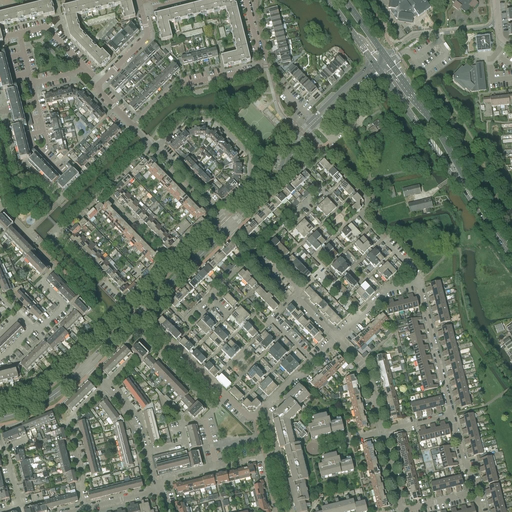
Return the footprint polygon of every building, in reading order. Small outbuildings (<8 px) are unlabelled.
[(91,0),(89,1),(92,12),(96,11),(96,10),(101,9),(101,10),(105,9),(102,0),(91,0)] [(102,0),(105,9),(109,8),(109,7),(114,5),(114,7),(118,5),(117,0),(102,0)] [(212,0),(212,1),(207,2),(210,13),(214,12),(214,11),(219,10),(219,11),(224,10),(223,7),(221,0),(212,0)] [(235,0),(221,0),(223,7),(225,7),(225,9),(226,9),(226,11),(237,8),(235,0)] [(418,17),(431,8),(426,2),(426,0),(389,0),(388,8),(390,9),(390,10),(396,19),(398,19),(398,21),(412,24),(413,18),(414,18),(417,15),(418,17)] [(458,11),(460,8),(466,13),(471,7),(473,9),(478,3),(476,1),(476,0),(451,0),(452,2),(454,3),(452,6),(458,11)] [(52,1),(38,4),(41,15),(43,15),(44,17),(55,14),(54,10),(53,10),(51,5),(53,5),(52,1)] [(81,3),(76,4),(79,15),(83,14),(83,13),(87,12),(88,13),(92,12),(89,1),(84,2),(84,1),(81,2),(81,3)] [(135,12),(134,9),(133,9),(132,2),(120,5),(122,11),(123,11),(124,16),(123,16),(124,20),(135,17),(134,12),(135,12)] [(199,4),(195,5),(197,16),(201,15),(201,14),(206,13),(206,14),(210,13),(207,2),(202,3),(202,2),(199,3),(199,4)] [(30,6),(25,8),(28,19),(32,18),(32,17),(36,15),(37,17),(41,15),(38,4),(33,5),(30,6)] [(65,17),(66,21),(77,18),(77,16),(79,15),(76,4),(62,7),(63,12),(65,11),(66,16),(65,17)] [(186,7),(181,8),(184,20),(188,19),(188,18),(193,16),(193,17),(197,16),(195,5),(189,6),(186,6),(186,7)] [(279,15),(277,6),(268,8),(264,9),(265,12),(264,12),(265,15),(269,14),(270,17),(279,15)] [(17,10),(12,11),(15,22),(19,21),(18,20),(23,19),(24,20),(28,19),(25,8),(20,9),(20,8),(17,9),(17,10)] [(173,10),(168,12),(171,23),(175,22),(175,21),(180,20),(180,21),(184,20),(181,8),(176,10),(176,9),(173,10)] [(237,8),(226,11),(227,15),(228,15),(229,20),(228,20),(229,24),(241,22),(239,17),(240,16),(239,13),(237,8)] [(4,13),(0,13),(0,20),(1,25),(6,24),(5,23),(10,22),(10,23),(15,22),(12,11),(7,12),(7,11),(3,12),(4,13)] [(171,23),(168,12),(155,15),(156,19),(157,19),(158,24),(157,24),(158,28),(169,26),(169,24),(171,23)] [(114,14),(86,21),(87,25),(115,18),(114,14)] [(280,20),(279,16),(283,16),(282,14),(279,15),(270,17),(271,20),(266,21),(267,23),(280,20)] [(77,18),(66,21),(67,26),(66,26),(67,29),(68,29),(70,37),(80,31),(79,27),(78,27),(77,22),(78,22),(77,18)] [(115,19),(97,36),(100,39),(118,22),(115,19)] [(129,21),(132,24),(128,27),(135,35),(139,31),(138,30),(139,29),(137,25),(135,23),(134,20),(129,21)] [(241,22),(229,24),(230,29),(232,28),(233,33),(232,33),(233,37),(244,35),(243,30),(243,26),(242,27),(241,22)] [(282,25),(273,27),(273,30),(269,31),(270,34),(283,30),(282,25)] [(173,39),(171,34),(172,34),(171,30),(170,30),(169,26),(158,28),(159,33),(160,32),(161,37),(160,37),(161,42),(173,39)] [(135,35),(128,27),(124,31),(131,39),(135,35)] [(184,38),(202,33),(201,29),(183,34),(184,38)] [(80,31),(70,37),(76,43),(75,43),(77,46),(78,45),(81,49),(90,41),(87,38),(86,38),(83,35),(83,34),(80,31)] [(131,39),(124,31),(120,35),(127,43),(131,39)] [(127,43),(120,35),(116,39),(123,46),(127,43)] [(244,35),(233,37),(234,42),(235,41),(236,46),(235,46),(236,51),(247,48),(246,43),(247,43),(246,39),(245,40),(244,35)] [(284,36),(275,38),(276,41),(272,42),(272,44),(285,41),(284,36)] [(475,37),(477,52),(491,51),(490,46),(491,44),(490,44),(489,36),(475,37)] [(123,46),(116,39),(112,43),(119,50),(123,46)] [(90,41),(81,49),(85,52),(84,53),(87,55),(91,59),(99,51),(96,47),(95,48),(92,45),(93,44),(90,41)] [(119,50),(112,43),(110,41),(106,45),(116,54),(119,50)] [(154,43),(150,46),(156,53),(160,49),(154,43)] [(289,45),(287,46),(278,48),(279,51),(273,53),(273,55),(288,51),(291,51),(289,45)] [(150,46),(146,50),(152,56),(156,53),(150,46)] [(247,48),(236,51),(237,53),(235,53),(237,65),(241,64),(241,62),(246,61),(246,62),(251,61),(247,48)] [(146,50),(143,54),(149,60),(152,56),(146,50)] [(99,51),(91,59),(101,69),(104,65),(103,65),(107,61),(107,62),(111,59),(102,51),(101,52),(99,51)] [(2,52),(3,57),(0,57),(0,79),(0,80),(0,79),(0,85),(1,85),(3,91),(4,90),(7,99),(8,98),(11,109),(12,114),(11,114),(12,120),(14,119),(15,124),(13,125),(14,128),(11,129),(12,135),(14,134),(15,139),(13,139),(15,145),(16,145),(18,149),(16,150),(17,156),(19,155),(20,160),(31,158),(29,149),(27,150),(23,132),(24,132),(24,130),(27,130),(26,127),(27,126),(24,114),(22,114),(20,107),(18,99),(20,98),(16,86),(15,83),(12,83),(12,82),(10,83),(4,57),(5,56),(4,52),(2,52)] [(233,66),(237,65),(235,53),(230,55),(229,54),(226,55),(221,57),(224,68),(228,67),(228,66),(233,65),(233,66)] [(150,61),(149,60),(143,54),(139,57),(145,63),(146,65),(150,61)] [(340,56),(335,60),(342,67),(344,65),(347,68),(349,66),(340,56)] [(139,57),(135,61),(141,67),(145,63),(139,57)] [(291,62),(289,57),(281,59),(281,61),(277,63),(278,65),(282,64),(283,67),(288,66),(288,65),(288,63),(291,62)] [(340,69),(342,67),(335,60),(332,64),(341,74),(342,75),(344,73),(340,69)] [(135,61),(132,64),(138,70),(141,67),(135,61)] [(175,61),(170,67),(176,73),(180,69),(178,68),(180,66),(175,61)] [(476,67),(470,67),(466,64),(463,68),(462,67),(452,78),(453,79),(452,80),(453,81),(453,82),(464,91),(465,89),(469,92),(470,91),(472,92),(486,91),(483,62),(475,63),(476,67)] [(132,64),(128,68),(134,74),(138,70),(132,64)] [(341,74),(332,64),(328,68),(334,74),(336,72),(339,75),(341,74)] [(294,66),(293,67),(291,65),(286,71),(288,73),(285,76),(287,78),(290,75),(292,77),(298,70),(294,66)] [(176,73),(170,67),(166,70),(172,76),(176,73)] [(135,75),(134,74),(128,68),(124,71),(130,78),(132,79),(135,75)] [(293,84),(302,74),(300,72),(302,69),(301,68),(298,70),(292,77),(294,79),(291,82),(293,84)] [(334,74),(328,68),(324,71),(333,81),(335,79),(332,76),(334,74)] [(172,76),(166,70),(162,74),(168,80),(172,76)] [(124,71),(121,75),(127,81),(130,78),(124,71)] [(333,81),(324,71),(320,75),(326,82),(328,80),(331,83),(333,81)] [(168,80),(162,74),(161,76),(159,74),(157,76),(159,77),(165,84),(168,80)] [(302,74),(293,84),(294,86),(298,82),(300,85),(306,78),(302,74)] [(127,81),(121,75),(117,79),(125,86),(128,83),(127,81)] [(165,84),(159,77),(155,81),(161,87),(165,84)] [(306,78),(300,85),(302,87),(298,90),(300,92),(310,82),(306,78)] [(125,86),(117,79),(113,82),(119,88),(121,90),(125,86)] [(161,87),(155,81),(151,84),(157,91),(161,87)] [(116,92),(119,88),(113,82),(110,86),(116,92)] [(310,82),(300,92),(302,93),(305,90),(307,92),(314,86),(313,86),(310,82)] [(157,91),(151,84),(148,88),(154,94),(157,91)] [(315,92),(317,90),(319,88),(315,84),(313,86),(314,86),(307,92),(309,94),(306,97),(308,99),(311,96),(315,92)] [(66,86),(64,87),(67,99),(73,98),(75,98),(77,89),(71,91),(71,89),(67,90),(66,86)] [(154,94),(148,88),(144,92),(150,98),(154,94)] [(56,89),(54,89),(57,102),(62,100),(60,92),(57,92),(56,89)] [(81,94),(77,89),(75,98),(76,99),(80,103),(89,94),(88,92),(85,95),(83,92),(81,94)] [(150,98),(144,92),(142,90),(139,93),(140,95),(146,101),(150,98)] [(313,98),(319,92),(317,90),(315,92),(311,96),(313,98)] [(46,104),(52,103),(50,94),(46,95),(45,92),(41,93),(42,96),(44,96),(46,104)] [(315,101),(322,94),(319,92),(313,98),(315,101)] [(91,100),(89,99),(92,96),(89,94),(80,103),(84,106),(91,100)] [(146,101),(140,95),(138,97),(137,96),(136,98),(143,105),(146,101)] [(143,105),(136,98),(135,97),(132,101),(133,102),(139,109),(143,105)] [(485,108),(491,107),(490,98),(483,99),(483,104),(485,104),(485,108)] [(88,110),(97,102),(95,99),(92,102),(91,100),(84,106),(88,110)] [(97,102),(88,110),(92,114),(98,108),(96,105),(98,103),(97,102)] [(133,102),(129,106),(135,112),(139,109),(133,102)] [(491,107),(485,108),(486,112),(484,112),(485,117),(492,116),(491,107)] [(100,110),(98,108),(92,114),(95,118),(104,109),(103,108),(100,110)] [(104,109),(95,118),(99,122),(106,116),(103,113),(106,111),(104,109)] [(60,119),(51,121),(52,125),(48,125),(49,127),(61,124),(60,119)] [(374,126),(368,130),(373,139),(386,130),(378,119),(372,124),(374,126)] [(114,124),(110,128),(119,137),(120,136),(118,133),(120,131),(114,124)] [(194,129),(189,129),(192,137),(194,136),(200,136),(200,124),(198,124),(198,127),(194,127),(194,129)] [(202,124),(200,124),(200,136),(205,136),(207,137),(210,129),(205,129),(205,127),(202,127),(202,124)] [(119,137),(110,128),(106,132),(113,139),(115,136),(117,139),(119,137)] [(65,129),(62,130),(53,132),(54,135),(51,136),(51,138),(63,135),(66,134),(65,129)] [(179,131),(178,132),(187,141),(191,138),(192,137),(189,129),(186,132),(184,131),(182,134),(179,131)] [(214,133),(210,129),(207,137),(209,138),(212,142),(221,133),(220,132),(218,134),(215,132),(214,133)] [(113,139),(106,132),(102,136),(111,145),(113,143),(110,141),(113,139)] [(179,136),(177,139),(183,145),(187,141),(178,132),(176,134),(179,136)] [(221,133),(212,142),(216,146),(223,139),(220,137),(223,134),(221,133)] [(111,145),(102,136),(98,140),(105,146),(107,144),(110,146),(111,145)] [(172,139),(170,140),(179,149),(183,145),(177,139),(174,141),(172,139)] [(225,142),(223,139),(216,146),(220,150),(229,141),(228,139),(225,142)] [(65,140),(56,142),(57,146),(53,146),(54,148),(66,145),(65,140)] [(105,146),(98,140),(95,143),(103,152),(105,151),(102,149),(105,146)] [(175,153),(179,149),(170,140),(169,141),(171,144),(169,146),(175,153)] [(229,141),(220,150),(224,153),(230,147),(228,145),(230,142),(229,141)] [(103,152),(95,143),(91,147),(97,154),(99,151),(102,154),(103,152)] [(62,155),(67,149),(66,145),(54,148),(54,150),(58,149),(59,153),(62,155)] [(97,154),(91,147),(87,151),(96,160),(97,159),(95,156),(97,154)] [(230,147),(224,153),(227,157),(237,148),(235,147),(233,150),(230,147)] [(237,148),(227,157),(231,161),(232,163),(240,160),(237,156),(238,155),(235,152),(238,150),(237,148)] [(42,160),(38,156),(39,155),(37,153),(34,150),(32,152),(35,155),(28,162),(32,166),(33,165),(36,168),(35,170),(39,174),(41,173),(44,176),(43,177),(47,182),(48,180),(52,184),(59,178),(42,160)] [(96,160),(87,151),(83,155),(89,161),(92,159),(94,161),(96,160)] [(89,161),(83,155),(79,159),(88,168),(89,166),(87,164),(89,161)] [(184,167),(185,168),(194,160),(190,156),(184,162),(186,165),(184,167)] [(151,158),(149,159),(151,161),(146,165),(147,165),(150,169),(155,164),(155,165),(157,163),(152,158),(151,158)] [(88,168),(79,159),(75,162),(81,169),(84,166),(86,169),(88,168)] [(145,159),(138,166),(142,170),(147,165),(146,165),(151,161),(149,159),(147,161),(145,159)] [(329,164),(328,164),(324,159),(317,165),(322,170),(323,169),(324,169),(329,164)] [(194,160),(185,168),(187,171),(189,171),(190,170),(191,171),(198,164),(194,160)] [(240,160),(232,163),(233,165),(233,170),(245,170),(245,168),(242,168),(242,165),(240,165),(240,160)] [(72,185),(76,180),(75,179),(79,175),(71,167),(71,168),(68,164),(66,166),(69,169),(69,170),(70,171),(62,179),(61,178),(55,183),(58,186),(59,187),(64,192),(69,188),(67,187),(71,183),(72,185)] [(150,169),(148,171),(151,174),(149,177),(150,178),(153,175),(152,175),(159,168),(158,168),(158,166),(157,166),(155,165),(155,164),(150,169)] [(198,164),(191,171),(191,172),(191,173),(191,174),(193,176),(202,167),(198,164)] [(331,166),(329,164),(324,169),(328,173),(335,167),(333,165),(331,166)] [(159,165),(158,166),(158,168),(159,168),(152,175),(153,175),(156,179),(163,172),(161,170),(161,169),(162,168),(159,165)] [(134,177),(142,170),(138,166),(131,172),(133,173),(131,174),(134,177)] [(202,167),(193,176),(194,178),(197,175),(199,178),(205,171),(202,167)] [(335,167),(328,173),(332,178),(338,174),(335,171),(337,169),(335,167)] [(245,174),(245,170),(233,170),(233,176),(232,178),(240,181),(240,176),(242,176),(242,174),(245,174)] [(205,171),(199,178),(201,180),(199,183),(200,184),(209,175),(205,171)] [(310,176),(305,171),(300,176),(305,181),(310,176)] [(164,174),(163,172),(156,179),(159,182),(156,184),(158,186),(160,183),(160,182),(166,176),(166,174),(164,174)] [(167,173),(166,174),(166,176),(160,182),(160,183),(163,186),(170,180),(168,178),(168,176),(169,175),(167,173)] [(342,178),(338,174),(332,178),(337,183),(342,178)] [(128,175),(122,181),(126,186),(133,178),(131,175),(129,176),(128,175)] [(209,175),(200,184),(202,186),(204,186),(205,185),(206,186),(213,179),(209,175)] [(296,177),(294,179),(300,185),(305,181),(300,176),(298,178),(296,177)] [(240,181),(232,178),(231,179),(227,183),(236,192),(237,191),(235,188),(237,186),(236,184),(240,181)] [(293,183),(291,185),(295,190),(300,185),(294,179),(292,181),(293,183)] [(172,182),(170,180),(163,186),(166,189),(164,192),(165,194),(168,191),(167,190),(174,184),(173,184),(173,182),(172,182)] [(117,190),(115,192),(117,194),(121,190),(126,186),(122,181),(115,188),(117,190)] [(174,184),(167,190),(168,191),(171,194),(178,188),(176,186),(176,184),(177,183),(174,181),(173,182),(173,184),(174,184)] [(350,186),(347,183),(345,181),(338,188),(340,190),(342,188),(344,191),(350,186)] [(236,192),(227,183),(223,187),(230,193),(232,191),(235,193),(236,192)] [(286,186),(284,188),(291,195),(295,190),(291,185),(288,188),(286,186)] [(421,193),(419,185),(402,189),(404,197),(421,193)] [(354,191),(350,186),(344,191),(349,196),(354,191)] [(230,193),(223,187),(219,191),(228,200),(230,198),(227,196),(230,193)] [(179,189),(178,188),(171,194),(174,197),(171,200),(173,201),(175,199),(175,198),(181,192),(181,191),(181,189),(179,189)] [(182,188),(181,189),(181,191),(181,192),(175,198),(175,199),(179,202),(185,195),(183,194),(183,192),(185,191),(182,188)] [(284,192),(281,194),(286,199),(291,195),(284,188),(282,190),(284,192)] [(121,190),(117,194),(115,192),(113,194),(113,195),(118,200),(120,199),(120,198),(125,194),(121,190)] [(228,200),(219,191),(215,194),(219,198),(217,200),(220,203),(222,201),(223,202),(224,201),(225,202),(226,202),(228,200)] [(120,198),(120,199),(122,200),(122,202),(124,202),(130,196),(131,196),(134,194),(133,192),(130,195),(127,192),(125,194),(120,198)] [(277,195),(275,197),(281,204),(286,199),(281,194),(279,197),(277,195)] [(352,199),(356,204),(363,204),(363,201),(357,194),(352,199)] [(182,206),(189,199),(189,197),(187,197),(185,195),(179,202),(182,205),(179,208),(180,209),(181,209),(183,206),(182,206)] [(130,196),(124,202),(122,202),(121,203),(123,205),(124,204),(126,204),(128,206),(134,200),(131,196),(130,196)] [(193,203),(191,201),(191,200),(192,199),(190,196),(189,197),(189,199),(182,206),(183,206),(181,209),(184,212),(186,210),(193,203)] [(274,201),(272,203),(277,208),(281,204),(275,197),(273,199),(274,201)] [(327,198),(322,203),(327,208),(332,203),(327,198)] [(431,198),(408,203),(410,212),(425,209),(426,214),(430,213),(429,208),(433,207),(431,198)] [(134,200),(128,206),(129,208),(129,210),(131,210),(138,204),(139,204),(141,202),(140,200),(137,203),(134,200)] [(106,201),(104,203),(106,205),(102,209),(105,212),(105,213),(110,208),(112,206),(107,201),(106,201)] [(100,203),(93,209),(97,213),(102,209),(106,205),(104,203),(102,205),(100,203)] [(194,205),(193,203),(186,210),(189,213),(186,215),(188,217),(191,214),(190,213),(196,207),(196,205),(194,205)] [(268,204),(265,206),(272,213),(277,208),(272,203),(269,206),(268,204)] [(317,207),(322,212),(327,208),(322,203),(317,207)] [(336,208),(332,203),(327,208),(331,213),(336,208)] [(138,204),(131,210),(129,210),(128,211),(131,213),(132,212),(133,212),(135,214),(142,207),(139,204),(138,204)] [(197,204),(196,205),(196,207),(190,213),(191,214),(194,218),(196,216),(195,216),(200,211),(199,209),(199,207),(200,206),(197,204)] [(363,204),(356,204),(351,208),(356,213),(363,207),(363,204)] [(265,210),(262,213),(267,218),(272,213),(265,206),(263,209),(265,210)] [(142,207),(135,214),(137,216),(137,217),(139,217),(139,218),(145,211),(146,212),(149,209),(148,208),(145,211),(142,207)] [(112,210),(110,208),(105,213),(105,212),(103,214),(107,218),(104,220),(105,222),(108,219),(107,218),(114,212),(114,210),(112,210)] [(331,213),(327,208),(322,212),(326,217),(331,213)] [(90,221),(97,213),(93,209),(87,216),(88,217),(87,218),(90,221)] [(115,209),(114,210),(114,212),(107,218),(108,219),(111,222),(118,216),(116,214),(116,212),(117,211),(115,209)] [(202,209),(200,211),(195,216),(196,216),(199,219),(204,215),(205,217),(207,215),(207,214),(202,209)] [(145,211),(139,218),(139,217),(137,217),(136,218),(138,221),(139,220),(141,220),(143,222),(149,215),(146,212),(145,211)] [(258,213),(256,216),(262,222),(267,218),(262,213),(260,215),(258,213)] [(13,224),(5,215),(4,215),(2,216),(0,217),(0,225),(6,231),(13,224)] [(149,215),(143,222),(144,223),(144,225),(146,225),(147,225),(153,219),(154,220),(157,217),(155,216),(152,218),(149,215)] [(199,219),(195,224),(199,228),(205,221),(203,219),(205,217),(204,215),(199,219)] [(115,226),(122,219),(121,219),(121,217),(120,217),(118,216),(111,222),(109,224),(112,227),(111,228),(113,229),(116,227),(115,226)] [(122,216),(121,217),(121,219),(122,219),(115,226),(116,227),(119,230),(125,223),(124,222),(124,220),(125,219),(122,216)] [(255,219),(253,222),(258,227),(262,222),(256,216),(254,218),(255,219)] [(83,219),(77,225),(81,229),(89,222),(86,219),(85,220),(83,219)] [(153,219),(147,225),(146,225),(144,225),(143,226),(146,229),(147,228),(149,228),(150,229),(157,223),(154,220),(153,219)] [(304,220),(299,224),(304,229),(309,225),(304,220)] [(249,223),(246,225),(253,231),(258,227),(253,222),(250,224),(249,223)] [(353,222),(346,228),(351,233),(356,229),(358,227),(353,222)] [(127,225),(125,223),(119,230),(122,233),(119,236),(120,237),(121,237),(123,234),(122,234),(129,227),(129,225),(127,225)] [(157,223),(150,229),(152,231),(152,233),(154,233),(161,227),(164,225),(163,223),(160,226),(157,223)] [(130,224),(129,225),(129,227),(122,234),(123,234),(121,237),(124,240),(126,238),(133,231),(131,229),(131,228),(132,227),(130,224)] [(195,224),(192,226),(186,232),(190,236),(199,228),(195,224)] [(294,229),(299,234),(304,229),(299,224),(294,229)] [(73,234),(70,236),(72,238),(76,233),(76,234),(81,229),(77,225),(70,231),(73,234)] [(243,231),(248,236),(253,231),(246,225),(244,227),(246,229),(243,231)] [(314,229),(309,225),(304,229),(309,234),(314,229)] [(32,253),(34,252),(35,251),(27,243),(26,244),(19,236),(20,235),(12,227),(4,235),(27,258),(25,260),(41,276),(42,275),(43,276),(46,274),(51,269),(49,267),(47,269),(32,253)] [(154,233),(152,233),(151,234),(153,236),(154,235),(156,235),(158,237),(164,231),(161,227),(154,233)] [(341,233),(346,238),(351,233),(346,228),(341,233)] [(309,234),(304,229),(299,234),(304,239),(309,234)] [(356,229),(351,233),(355,238),(360,234),(356,229)] [(135,233),(133,231),(126,238),(129,241),(127,244),(128,245),(131,242),(130,241),(137,235),(136,235),(136,233),(135,233)] [(164,231),(158,237),(160,239),(159,241),(161,241),(162,241),(168,235),(169,235),(172,233),(170,231),(168,234),(164,231)] [(137,232),(136,233),(136,235),(137,235),(130,241),(131,242),(134,245),(140,239),(139,237),(139,236),(140,235),(137,232)] [(186,232),(181,237),(178,240),(182,244),(190,236),(186,232)] [(316,232),(311,237),(316,242),(321,237),(316,232)] [(72,238),(70,236),(69,238),(69,239),(74,244),(75,242),(80,237),(76,234),(76,233),(72,238)] [(355,238),(351,233),(346,238),(351,243),(355,238)] [(75,242),(77,244),(77,245),(79,245),(79,246),(86,239),(86,240),(89,237),(88,236),(85,239),(82,235),(80,237),(75,242)] [(168,235),(162,241),(161,241),(159,241),(158,242),(161,244),(162,243),(164,243),(165,245),(170,240),(172,239),(169,235),(168,235)] [(363,236),(358,241),(363,246),(368,241),(363,236)] [(307,242),(311,246),(316,242),(311,237),(307,242)] [(326,242),(321,237),(316,242),(321,247),(326,242)] [(271,248),(273,250),(280,243),(275,238),(270,243),(273,246),(271,248)] [(86,239),(79,246),(79,245),(77,245),(76,246),(78,249),(79,248),(81,248),(83,250),(89,243),(86,240),(86,239)] [(142,241),(140,239),(134,245),(137,249),(134,251),(136,253),(138,250),(138,249),(144,243),(144,241),(142,241)] [(145,240),(144,241),(144,243),(138,249),(138,250),(141,253),(148,247),(146,245),(146,243),(147,242),(145,240)] [(165,245),(163,246),(168,252),(170,252),(171,250),(169,248),(174,244),(170,240),(165,245)] [(178,240),(174,244),(169,248),(171,250),(173,248),(176,250),(182,244),(178,240)] [(353,246),(358,251),(363,246),(358,241),(353,246)] [(372,246),(368,241),(363,246),(367,251),(372,246)] [(87,254),(93,247),(96,244),(95,244),(94,245),(92,242),(90,244),(89,243),(83,250),(85,252),(84,253),(86,253),(87,254)] [(321,247),(316,242),(311,246),(316,251),(321,247)] [(227,244),(225,246),(231,252),(236,248),(231,243),(229,245),(227,244)] [(280,243),(273,250),(275,252),(277,250),(279,253),(284,248),(280,243)] [(90,257),(97,251),(99,249),(96,246),(97,245),(96,244),(93,247),(87,254),(86,253),(84,253),(83,254),(86,257),(87,256),(89,256),(90,257)] [(324,250),(328,255),(333,250),(328,245),(324,250)] [(224,250),(222,252),(227,257),(231,252),(225,246),(223,248),(224,250)] [(367,251),(363,246),(358,251),(363,256),(367,251)] [(150,248),(148,247),(141,253),(144,256),(142,259),(143,260),(146,258),(145,257),(152,251),(151,250),(151,248),(150,248)] [(152,247),(151,248),(151,250),(152,251),(145,257),(146,258),(149,261),(151,259),(155,254),(154,253),(154,251),(155,250),(152,247)] [(284,248),(279,253),(284,258),(289,253),(284,248)] [(375,249),(370,254),(375,259),(380,254),(375,249)] [(333,250),(328,255),(333,260),(338,255),(333,250)] [(97,251),(90,257),(92,259),(92,261),(94,261),(101,255),(101,256),(104,253),(103,252),(100,254),(97,251)] [(157,252),(155,254),(151,259),(154,263),(155,263),(159,259),(160,261),(162,259),(162,257),(157,252)] [(218,253),(216,255),(222,262),(227,257),(222,252),(219,254),(218,253)] [(365,258),(370,263),(375,259),(370,254),(365,258)] [(384,259),(380,254),(375,259),(380,264),(384,259)] [(94,261),(92,261),(91,262),(93,264),(95,263),(96,263),(98,265),(105,259),(101,256),(101,255),(94,261)] [(215,259),(212,261),(217,266),(222,262),(216,255),(213,257),(215,259)] [(287,261),(292,265),(297,261),(292,256),(287,261)] [(341,258),(336,262),(341,267),(345,263),(341,258)] [(105,259),(98,265),(100,267),(100,269),(101,269),(102,269),(108,263),(109,263),(112,261),(110,259),(108,262),(105,259)] [(155,263),(154,263),(150,267),(154,271),(160,265),(158,263),(160,261),(159,259),(155,263)] [(380,264),(375,259),(370,263),(375,268),(380,264)] [(208,262),(206,264),(212,271),(217,266),(212,261),(210,264),(208,262)] [(297,261),(292,265),(294,268),(292,270),(295,272),(301,265),(297,261)] [(331,267),(336,272),(341,267),(336,262),(331,267)] [(387,262),(382,267),(387,272),(393,266),(393,265),(391,263),(390,263),(389,263),(389,264),(387,262)] [(101,269),(100,269),(99,270),(101,272),(102,271),(104,271),(105,273),(112,267),(109,263),(108,263),(102,269),(101,269)] [(350,267),(345,263),(341,267),(345,272),(350,267)] [(109,277),(116,270),(117,271),(119,268),(118,267),(117,268),(114,264),(112,267),(105,273),(107,275),(107,276),(109,276),(109,277)] [(205,268),(203,270),(208,275),(212,271),(206,264),(204,266),(205,268)] [(301,265),(295,272),(297,274),(298,272),(301,275),(306,270),(301,265)] [(393,266),(387,272),(392,276),(397,272),(395,270),(396,269),(396,268),(394,266),(393,266)] [(150,267),(147,270),(142,275),(146,279),(154,271),(150,267)] [(345,272),(341,267),(336,272),(340,277),(345,272)] [(382,267),(377,271),(382,276),(387,272),(382,267)] [(116,270),(109,277),(109,276),(107,276),(106,277),(109,280),(110,279),(111,279),(113,281),(120,274),(117,271),(116,270)] [(199,271),(197,273),(203,280),(208,275),(203,270),(200,273),(199,271)] [(238,275),(243,280),(249,273),(247,271),(245,272),(243,270),(238,275)] [(306,270),(301,275),(306,280),(311,275),(306,270)] [(387,272),(382,276),(387,281),(392,276),(387,272)] [(54,273),(50,277),(47,280),(51,284),(53,281),(57,278),(55,277),(56,276),(54,273)] [(196,277),(194,280),(198,285),(203,280),(197,273),(194,276),(196,277)] [(249,273),(243,280),(247,284),(252,279),(250,277),(251,275),(249,273)] [(120,274),(113,281),(115,283),(115,284),(117,284),(123,278),(124,279),(127,276),(125,275),(123,277),(120,274)] [(142,275),(136,280),(133,283),(138,287),(146,279),(142,275)] [(343,280),(348,285),(353,280),(348,275),(343,280)] [(57,278),(53,281),(51,284),(54,288),(57,285),(61,281),(59,279),(58,280),(57,278)] [(117,284),(115,284),(114,285),(116,288),(117,287),(119,287),(120,288),(121,288),(125,284),(126,284),(127,282),(124,279),(123,278),(117,284)] [(257,284),(252,279),(247,284),(252,289),(257,284)] [(8,280),(0,282),(0,284),(2,288),(10,285),(8,280)] [(189,280),(187,283),(194,289),(198,285),(194,280),(191,282),(189,280)] [(357,285),(353,280),(348,285),(350,286),(348,288),(351,291),(357,285)] [(61,281),(57,285),(54,288),(58,292),(61,289),(64,286),(63,284),(64,284),(61,281)] [(440,281),(430,284),(431,286),(426,288),(427,290),(441,286),(440,281)] [(131,294),(138,287),(133,283),(129,288),(125,292),(127,293),(129,291),(131,294)] [(189,294),(194,289),(187,283),(185,285),(187,286),(184,289),(189,294)] [(365,283),(360,288),(365,293),(370,288),(365,283)] [(125,284),(121,288),(120,288),(118,290),(123,295),(125,295),(127,293),(125,292),(129,288),(126,284),(125,284)] [(10,285),(2,288),(4,293),(11,290),(12,290),(10,285)] [(12,292),(15,296),(19,300),(25,294),(22,290),(23,289),(22,285),(12,290),(11,290),(12,292)] [(64,286),(61,289),(58,292),(62,296),(65,293),(69,289),(67,287),(66,287),(64,286)] [(255,292),(259,297),(264,292),(260,287),(255,292)] [(304,292),(309,297),(314,292),(309,287),(304,292)] [(355,292),(360,297),(365,293),(360,288),(355,292)] [(370,288),(365,293),(370,297),(374,293),(370,288)] [(69,289),(65,293),(62,296),(66,300),(68,297),(72,294),(70,292),(71,291),(69,289)] [(180,290),(178,292),(184,298),(189,294),(184,289),(182,291),(180,290)] [(442,291),(433,294),(433,296),(429,298),(429,300),(444,296),(442,291)] [(177,296),(175,298),(179,303),(184,298),(178,292),(175,294),(177,296)] [(267,295),(264,292),(259,297),(264,302),(271,295),(268,293),(267,295)] [(314,292),(309,297),(311,300),(310,301),(312,303),(319,297),(314,292)] [(365,293),(360,297),(365,302),(370,297),(365,293)] [(25,294),(19,300),(23,304),(29,298),(25,294)] [(72,294),(68,297),(66,300),(70,304),(77,297),(74,294),(74,295),(72,294)] [(223,299),(228,303),(233,299),(228,294),(223,299)] [(412,294),(410,294),(413,309),(419,307),(416,298),(413,298),(412,294)] [(271,295),(264,302),(269,306),(274,301),(271,299),(273,297),(271,295)] [(402,296),(400,297),(404,311),(408,310),(406,300),(404,301),(402,296)] [(319,297),(312,303),(314,306),(316,304),(318,307),(323,302),(319,297)] [(29,298),(23,304),(26,308),(33,301),(29,298)] [(179,303),(175,298),(170,303),(175,308),(179,303)] [(237,303),(233,299),(228,303),(232,308),(237,303)] [(393,299),(390,299),(394,314),(399,313),(396,303),(394,303),(393,299)] [(30,312),(36,305),(38,304),(34,300),(33,301),(26,308),(30,312)] [(89,309),(81,300),(80,300),(73,307),(83,317),(88,312),(87,311),(89,309)] [(278,306),(274,301),(269,306),(273,311),(278,306)] [(445,301),(435,304),(436,306),(431,307),(432,310),(446,306),(445,301)] [(323,302),(318,307),(321,309),(319,311),(321,313),(328,306),(323,302)] [(36,305),(30,312),(34,315),(40,309),(36,305)] [(296,310),(293,308),(291,305),(284,312),(286,314),(288,312),(291,315),(296,310)] [(240,306),(235,311),(240,316),(245,311),(240,306)] [(328,306),(321,313),(323,315),(325,313),(327,316),(332,311),(328,306)] [(379,316),(377,318),(384,325),(389,320),(386,317),(388,315),(387,308),(383,309),(378,315),(379,316)] [(38,319),(43,314),(44,313),(40,309),(34,315),(38,319)] [(298,313),(296,310),(291,315),(295,320),(302,313),(300,311),(298,313)] [(83,319),(76,312),(75,311),(59,326),(62,329),(46,344),(44,341),(35,349),(36,350),(29,357),(28,356),(20,364),(28,372),(51,350),(53,351),(68,336),(67,334),(83,319)] [(231,316),(235,321),(240,316),(235,311),(231,316)] [(250,316),(245,311),(240,316),(245,321),(250,316)] [(332,311),(327,316),(330,318),(328,320),(330,322),(337,316),(332,311)] [(447,311),(438,314),(438,316),(434,317),(434,320),(449,316),(447,311)] [(302,313),(295,320),(300,324),(305,320),(302,317),(304,315),(302,313)] [(206,325),(212,319),(208,314),(201,321),(206,325)] [(245,321),(240,316),(235,321),(240,325),(245,321)] [(337,316),(330,322),(332,325),(334,323),(337,326),(342,321),(337,316)] [(157,322),(162,326),(167,321),(162,317),(157,322)] [(373,319),(371,322),(379,330),(384,325),(377,318),(374,320),(373,319)] [(406,321),(408,326),(417,324),(417,321),(421,320),(421,318),(406,321)] [(206,325),(211,330),(217,324),(212,319),(206,325)] [(307,322),(305,320),(300,324),(304,329),(311,323),(309,320),(307,322)] [(0,352),(0,353),(20,334),(24,330),(21,327),(23,326),(18,321),(16,323),(17,324),(0,341),(0,352)] [(167,321),(162,326),(164,329),(163,330),(165,333),(171,326),(167,321)] [(196,325),(201,330),(206,325),(201,321),(196,325)] [(370,325),(367,327),(374,334),(379,330),(371,322),(369,324),(370,325)] [(243,328),(248,333),(253,328),(248,323),(243,328)] [(311,323),(304,329),(309,334),(314,329),(312,327),(313,325),(311,323)] [(495,327),(497,332),(497,333),(504,331),(501,324),(495,327)] [(211,330),(206,325),(201,330),(206,335),(211,330)] [(171,326),(165,333),(167,335),(169,333),(171,336),(176,331),(171,326)] [(270,336),(267,333),(272,328),(270,326),(260,336),(265,341),(270,336)] [(451,326),(445,327),(441,328),(442,331),(437,332),(438,335),(452,331),(451,326)] [(364,329),(362,331),(370,339),(374,334),(367,327),(365,329),(364,329)] [(218,328),(213,333),(218,338),(223,333),(218,328)] [(257,333),(253,328),(248,333),(253,338),(257,333)] [(423,328),(409,331),(410,336),(420,334),(419,331),(424,330),(423,328)] [(316,332),(314,329),(309,334),(314,339),(320,332),(318,330),(316,332)] [(176,331),(171,336),(176,340),(181,335),(176,331)] [(360,334),(358,336),(365,344),(370,339),(362,331),(359,333),(360,334)] [(320,332),(314,339),(318,343),(323,339),(321,336),(322,334),(320,332)] [(209,338),(214,343),(218,338),(213,333),(209,338)] [(228,338),(223,333),(218,338),(223,343),(228,338)] [(38,341),(33,336),(30,339),(35,344),(38,341)] [(255,341),(260,346),(265,341),(260,336),(255,341)] [(274,341),(270,336),(265,341),(270,346),(274,341)] [(365,344),(358,336),(355,339),(354,338),(352,340),(357,345),(360,348),(365,344)] [(454,336),(444,338),(444,341),(440,342),(440,344),(446,343),(455,341),(454,336)] [(179,343),(184,348),(189,343),(184,338),(179,343)] [(223,343),(218,338),(214,343),(218,347),(223,343)] [(426,338),(411,341),(413,346),(422,344),(422,341),(426,340),(426,338)] [(282,349),(279,346),(284,341),(282,339),(272,348),(277,353),(282,349)] [(231,341),(226,345),(231,350),(235,345),(231,341)] [(270,346),(265,341),(260,346),(265,350),(270,346)] [(31,348),(26,343),(22,346),(27,352),(31,348)] [(189,343),(184,348),(189,353),(194,348),(189,343)] [(137,345),(132,351),(141,361),(149,354),(140,344),(138,346),(137,345)] [(119,349),(121,351),(127,357),(131,353),(123,345),(119,349)] [(221,350),(226,355),(231,350),(226,345),(221,350)] [(240,350),(235,345),(231,350),(236,355),(240,350)] [(456,346),(446,348),(447,351),(442,352),(443,354),(446,354),(457,351),(456,346)] [(268,353),(272,358),(277,353),(272,348),(268,353)] [(428,348),(414,351),(415,356),(425,354),(424,351),(429,350),(428,348)] [(127,357),(121,351),(119,349),(116,353),(123,361),(127,357)] [(287,353),(282,349),(277,353),(282,358),(287,353)] [(196,360),(201,355),(196,350),(192,355),(196,360)] [(236,355),(231,350),(226,355),(231,360),(236,355)] [(23,356),(22,355),(18,351),(15,354),(20,359),(23,356)] [(123,361),(116,353),(112,357),(113,358),(119,365),(123,361)] [(276,365),(282,358),(277,353),(272,358),(275,361),(273,362),(276,365)] [(346,362),(343,359),(338,354),(335,357),(336,358),(334,360),(341,367),(346,362)] [(377,360),(377,363),(387,361),(386,354),(374,357),(375,360),(377,360)] [(201,365),(206,360),(201,355),(196,360),(201,365)] [(142,362),(146,366),(153,360),(149,356),(142,362)] [(290,356),(285,361),(290,366),(294,361),(290,356)] [(459,356),(449,358),(449,361),(445,362),(445,364),(446,364),(460,361),(459,356)] [(119,365),(113,358),(112,357),(108,361),(109,361),(115,368),(119,365)] [(431,358),(416,361),(418,366),(427,364),(427,361),(431,360),(431,358)] [(156,364),(153,360),(146,366),(150,370),(152,368),(156,364)] [(330,361),(328,364),(336,372),(341,367),(334,360),(331,362),(330,361)] [(109,361),(108,361),(104,364),(112,372),(115,368),(109,361)] [(280,366),(285,371),(290,366),(285,361),(280,366)] [(294,361),(290,366),(294,371),(299,366),(294,361)] [(387,361),(377,363),(378,367),(377,367),(378,370),(389,367),(387,361)] [(158,362),(156,364),(152,368),(155,372),(162,366),(158,362)] [(209,372),(214,367),(209,363),(204,368),(209,372)] [(112,372),(104,364),(100,368),(105,373),(108,376),(112,372)] [(327,367),(324,369),(331,376),(336,372),(328,364),(326,366),(327,367)] [(256,365),(251,370),(256,375),(260,370),(256,365)] [(0,382),(18,378),(18,377),(21,376),(20,372),(18,366),(15,366),(16,368),(0,372),(0,382)] [(166,370),(162,366),(155,372),(159,376),(166,370)] [(290,366),(285,371),(290,375),(294,371),(290,366)] [(461,366),(451,368),(452,371),(447,372),(448,374),(462,371),(461,366)] [(214,377),(219,372),(214,367),(209,372),(214,377)] [(389,367),(378,370),(378,373),(380,373),(381,376),(390,374),(389,367)] [(433,368),(419,371),(420,376),(430,374),(429,371),(434,370),(433,368)] [(321,371),(319,373),(327,381),(331,376),(324,369),(322,371),(321,371)] [(169,374),(166,370),(159,376),(163,380),(169,374)] [(256,375),(251,370),(246,375),(251,380),(256,375)] [(265,375),(260,370),(256,375),(260,380),(265,375)] [(317,376),(315,378),(322,386),(327,381),(319,373),(316,375),(317,376)] [(169,374),(163,380),(167,384),(173,378),(169,374)] [(390,374),(381,376),(381,380),(380,380),(381,383),(392,380),(390,374)] [(222,385),(226,380),(222,375),(217,380),(222,385)] [(260,380),(256,375),(251,380),(256,385),(260,380)] [(357,382),(356,379),(357,378),(356,375),(345,378),(347,385),(357,382)] [(268,387),(273,383),(270,380),(272,378),(270,376),(263,383),(268,387)] [(464,376),(454,378),(454,381),(450,382),(450,384),(465,381),(464,376)] [(436,377),(421,381),(423,386),(432,383),(432,381),(436,380),(436,377)] [(123,383),(127,388),(134,382),(130,378),(123,383)] [(177,382),(173,378),(167,384),(170,388),(177,382)] [(311,380),(309,382),(317,390),(322,386),(315,378),(312,381),(311,380)] [(226,380),(222,385),(226,389),(231,385),(226,380)] [(392,380),(381,383),(382,386),(383,386),(384,389),(394,387),(392,380)] [(87,381),(83,384),(91,392),(95,388),(87,381)] [(134,382),(127,388),(130,392),(137,387),(134,382)] [(181,386),(177,382),(170,388),(174,392),(181,386)] [(357,382),(347,385),(348,391),(360,388),(359,385),(358,385),(357,382)] [(258,387),(263,392),(268,387),(263,383),(258,387)] [(273,383),(268,387),(273,392),(278,387),(273,383)] [(91,392),(83,384),(79,388),(80,389),(87,396),(91,392)] [(275,413),(272,416),(273,421),(279,445),(280,449),(282,448),(283,448),(284,448),(288,463),(289,465),(291,475),(292,477),(292,479),(290,479),(288,480),(294,504),(305,502),(305,501),(309,500),(308,498),(308,497),(304,480),(308,479),(300,448),(299,443),(299,442),(299,441),(302,439),(307,434),(303,430),(305,428),(299,422),(297,424),(296,423),(295,423),(290,425),(289,421),(292,419),(293,419),(296,416),(295,415),(301,410),(301,409),(302,410),(303,409),(305,407),(302,405),(301,403),(310,395),(303,388),(299,384),(295,388),(284,399),(286,401),(287,402),(284,405),(282,406),(275,413)] [(184,389),(181,386),(174,392),(178,396),(184,389)] [(466,386),(456,388),(457,390),(452,392),(453,394),(467,391),(466,386)] [(137,387),(130,392),(133,396),(140,391),(137,387)] [(229,392),(234,397),(239,392),(234,387),(229,392)] [(273,392),(268,387),(263,392),(268,397),(273,392)] [(394,387),(384,389),(385,392),(383,393),(384,396),(395,393),(394,387)] [(87,396),(80,389),(79,388),(75,392),(77,394),(83,400),(87,396)] [(360,388),(348,391),(350,397),(360,395),(359,392),(360,391),(360,388)] [(188,393),(184,389),(178,396),(182,399),(182,400),(187,395),(188,393)] [(140,391),(133,396),(136,401),(143,395),(140,391)] [(77,394),(75,392),(72,396),(72,397),(79,404),(83,400),(77,394)] [(239,392),(234,397),(239,402),(244,397),(239,392)] [(395,393),(384,396),(385,399),(386,399),(387,402),(397,399),(395,393)] [(143,395),(136,401),(140,405),(147,400),(143,395)] [(191,399),(187,395),(182,400),(182,399),(180,401),(184,405),(191,399)] [(360,395),(350,397),(352,404),(363,401),(362,398),(361,398),(360,395)] [(468,395),(459,398),(459,400),(455,402),(455,404),(470,400),(468,395)] [(72,396),(68,400),(69,401),(75,407),(79,404),(72,397),(72,396)] [(99,405),(102,409),(109,404),(106,399),(107,399),(105,397),(102,399),(103,401),(99,405)] [(436,398),(431,399),(433,409),(436,408),(437,413),(439,412),(436,398)] [(195,403),(191,399),(184,405),(188,409),(195,403)] [(397,399),(387,402),(388,405),(387,406),(387,409),(399,406),(397,399)] [(69,401),(68,400),(64,403),(71,411),(75,407),(69,401)] [(147,400),(140,405),(143,409),(144,409),(150,404),(147,400)] [(247,400),(242,405),(248,411),(251,411),(251,404),(247,400)] [(254,411),(261,404),(256,400),(251,404),(251,411),(254,411)] [(426,400),(421,401),(423,411),(426,411),(427,415),(429,415),(426,400)] [(363,401),(352,404),(353,410),(363,408),(362,405),(364,404),(363,401)] [(150,404),(144,409),(144,412),(152,410),(154,410),(153,404),(152,403),(150,404)] [(195,420),(204,411),(202,409),(203,408),(197,403),(187,412),(195,420)] [(417,418),(419,417),(416,403),(411,404),(413,414),(416,413),(417,418)] [(113,408),(109,404),(102,409),(105,414),(113,408)] [(399,406),(387,409),(388,412),(389,411),(390,415),(400,412),(399,406)] [(116,413),(113,408),(105,414),(109,418),(116,413)] [(363,408),(353,410),(355,417),(366,414),(365,411),(364,411),(363,408)] [(48,412),(46,413),(50,422),(55,420),(52,412),(48,413),(48,412)] [(400,412),(390,415),(391,418),(390,418),(391,422),(402,419),(400,412)] [(45,415),(42,416),(45,424),(50,422),(46,413),(45,414),(45,415)] [(119,417),(116,413),(109,418),(112,422),(113,422),(119,417)] [(79,423),(80,428),(89,426),(87,421),(89,420),(88,416),(86,414),(80,420),(77,421),(77,423),(79,423)] [(308,426),(311,439),(312,439),(312,438),(314,438),(322,436),(327,434),(327,435),(331,434),(331,432),(333,431),(333,433),(338,432),(337,432),(340,431),(340,432),(344,431),(341,420),(330,423),(329,418),(327,419),(326,414),(322,415),(322,416),(317,417),(317,416),(313,417),(314,422),(311,423),(312,425),(308,426)] [(366,414),(355,417),(357,423),(366,421),(366,417),(367,417),(366,414)] [(473,414),(463,416),(464,419),(459,420),(460,423),(474,419),(473,414)] [(38,417),(36,417),(40,426),(45,424),(42,416),(38,417)] [(119,417),(113,422),(113,423),(114,425),(122,423),(124,423),(123,420),(120,416),(119,417)] [(35,419),(32,420),(35,429),(40,426),(36,417),(35,418),(35,419)] [(28,421),(26,421),(30,431),(35,429),(32,420),(28,422),(28,421)] [(21,424),(23,427),(24,431),(25,433),(30,431),(26,421),(25,422),(25,423),(21,424)] [(366,421),(357,423),(358,430),(369,427),(368,424),(367,424),(366,421)] [(444,421),(442,422),(445,436),(451,435),(448,425),(445,426),(444,421)] [(434,424),(432,424),(435,439),(440,437),(438,428),(435,428),(434,424)] [(476,424),(466,426),(467,429),(462,430),(462,432),(477,429),(476,424)] [(424,426),(422,427),(426,441),(430,440),(428,430),(426,431),(424,426)] [(19,427),(17,428),(21,437),(27,435),(25,433),(24,431),(23,427),(19,428),(19,427)] [(16,430),(13,431),(16,439),(21,437),(17,428),(16,429),(16,430)] [(16,439),(13,431),(9,432),(7,432),(11,441),(16,439)] [(11,441),(7,432),(6,433),(6,434),(3,435),(6,444),(11,441)] [(396,439),(397,443),(407,440),(405,433),(403,434),(402,432),(394,434),(395,440),(396,439)] [(478,434),(468,436),(469,439),(464,440),(465,442),(479,439),(478,434)] [(364,444),(362,444),(364,451),(373,449),(373,445),(374,445),(372,439),(367,440),(368,443),(364,444)] [(407,440),(397,443),(398,446),(397,446),(398,449),(409,447),(407,440)] [(481,444),(471,446),(471,449),(467,450),(467,452),(482,449),(481,444)] [(438,449),(440,454),(449,452),(449,449),(453,448),(453,445),(438,449)] [(409,447),(398,449),(398,452),(400,452),(401,456),(410,453),(409,447)] [(154,457),(152,457),(155,469),(157,469),(157,470),(156,471),(157,477),(159,476),(159,475),(161,474),(190,467),(188,459),(186,451),(184,452),(184,450),(183,449),(175,451),(154,457)] [(373,449),(364,451),(365,458),(376,455),(375,452),(374,452),(373,449)] [(189,454),(190,459),(192,468),(199,466),(199,465),(202,465),(199,452),(189,454)] [(410,453),(401,456),(401,459),(400,459),(401,462),(412,460),(410,453)] [(318,466),(321,478),(322,478),(324,477),(324,478),(332,476),(332,475),(337,474),(345,473),(345,472),(350,471),(354,470),(351,459),(343,461),(342,457),(339,458),(339,456),(337,456),(336,454),(332,455),(327,456),(323,457),(324,462),(321,462),(322,465),(318,466)] [(376,455),(365,458),(367,464),(377,462),(376,458),(377,458),(376,455)] [(455,455),(441,459),(442,464),(452,461),(451,459),(456,458),(455,455)] [(29,459),(26,460),(20,462),(21,467),(20,467),(30,465),(33,464),(31,459),(29,460),(29,459)] [(412,460),(401,462),(402,466),(403,465),(404,469),(414,466),(412,460)] [(377,462),(367,464),(368,471),(380,468),(379,465),(378,465),(377,462)] [(493,462),(483,464),(484,466),(479,468),(480,470),(494,467),(493,462)] [(247,465),(247,467),(248,467),(250,475),(255,473),(254,469),(257,469),(255,463),(247,465)] [(414,466),(404,469),(405,472),(403,472),(404,475),(415,472),(414,466)] [(244,467),(242,467),(245,479),(250,477),(250,475),(248,467),(247,467),(244,468),(244,467)] [(99,468),(90,470),(92,475),(91,476),(91,478),(95,477),(94,475),(100,473),(99,468)] [(380,468),(368,471),(370,477),(380,475),(379,471),(380,471),(380,468)] [(240,480),(237,470),(235,471),(234,469),(232,470),(234,481),(240,480)] [(226,473),(227,474),(229,483),(234,481),(232,470),(230,470),(230,472),(226,473)] [(495,471),(486,474),(486,476),(482,478),(482,480),(497,476),(495,471)] [(415,472),(404,475),(405,478),(406,478),(407,481),(417,479),(415,472)] [(219,473),(219,475),(216,475),(216,477),(215,477),(213,477),(213,476),(210,477),(210,476),(207,476),(208,479),(206,479),(205,478),(203,479),(203,480),(205,489),(216,486),(215,482),(216,482),(217,482),(218,485),(229,483),(227,474),(226,473),(224,473),(224,475),(222,475),(221,473),(219,473)] [(37,480),(35,475),(33,475),(23,478),(24,478),(25,483),(31,481),(31,482),(37,480)] [(380,475),(370,477),(372,483),(383,481),(382,477),(381,478),(380,475)] [(456,477),(451,478),(453,488),(455,487),(457,492),(459,491),(456,477)] [(198,478),(197,478),(199,490),(205,489),(203,480),(203,479),(199,480),(198,478)] [(417,479),(407,481),(408,485),(407,485),(407,488),(418,485),(417,479)] [(446,479),(441,481),(443,490),(446,490),(447,494),(449,494),(446,479)] [(254,486),(255,491),(262,489),(262,490),(265,489),(263,480),(257,482),(258,485),(254,486)] [(178,493),(183,491),(181,484),(181,481),(172,484),(174,489),(177,489),(178,493)] [(188,481),(186,481),(189,493),(194,491),(192,481),(188,482),(188,481)] [(383,481),(372,483),(373,490),(383,487),(382,484),(384,484),(383,481)] [(437,497),(439,496),(436,482),(430,483),(433,493),(436,492),(437,497)] [(485,490),(485,493),(500,489),(499,484),(489,486),(489,489),(485,490)] [(418,485),(407,488),(408,491),(409,491),(410,494),(420,492),(418,485)] [(29,495),(29,493),(34,492),(32,487),(23,489),(23,490),(24,489),(26,496),(29,495)] [(383,487),(373,490),(375,496),(386,493),(385,490),(384,491),(383,487)] [(10,500),(9,494),(8,493),(9,493),(9,492),(0,494),(0,497),(1,500),(6,499),(6,501),(10,500)] [(420,492),(410,494),(411,497),(410,498),(411,501),(422,498),(420,492)] [(386,493),(375,496),(376,503),(386,500),(385,497),(387,497),(386,493)] [(265,494),(254,497),(255,502),(265,500),(264,497),(266,497),(265,494)] [(501,494),(491,497),(492,499),(487,500),(488,503),(502,499),(501,494)] [(148,511),(151,511),(150,511),(148,500),(141,501),(142,504),(138,505),(139,511),(148,511)] [(353,500),(343,503),(344,511),(349,511),(354,511),(356,511),(354,504),(353,500)] [(386,500),(376,503),(378,509),(389,507),(388,503),(387,503),(386,500)] [(176,511),(179,511),(179,510),(186,509),(186,508),(185,503),(181,504),(180,501),(174,503),(176,511)] [(365,501),(354,504),(356,511),(366,511),(367,511),(365,501)] [(305,502),(294,504),(296,511),(307,511),(305,502)] [(344,511),(343,503),(332,505),(333,511),(344,511)]
